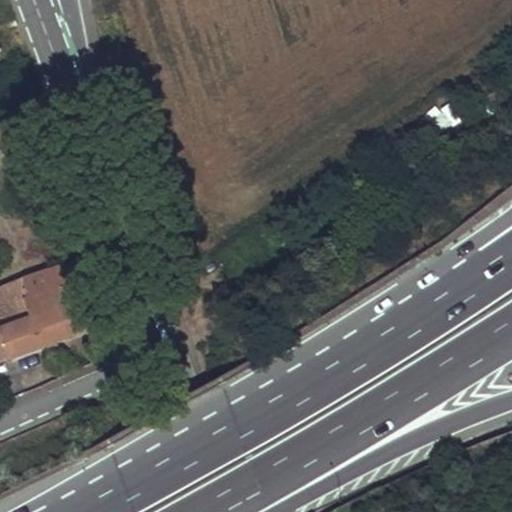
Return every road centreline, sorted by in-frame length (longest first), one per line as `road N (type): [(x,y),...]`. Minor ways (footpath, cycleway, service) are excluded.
road 1 (motorway): [(383,332),(75,511)]
road 2 (motorway): [(226,502),(511,329)]
road 3 (secondary): [(165,345),(55,51)]
road 4 (motorway): [(226,502),(299,498),(511,404)]
road 5 (residential): [(165,345),(0,426)]
road 6 (secondary): [(225,511),(165,345)]
road 7 (motorway): [(511,223),(383,332)]
road 8 (motorway): [(511,251),(383,332)]
